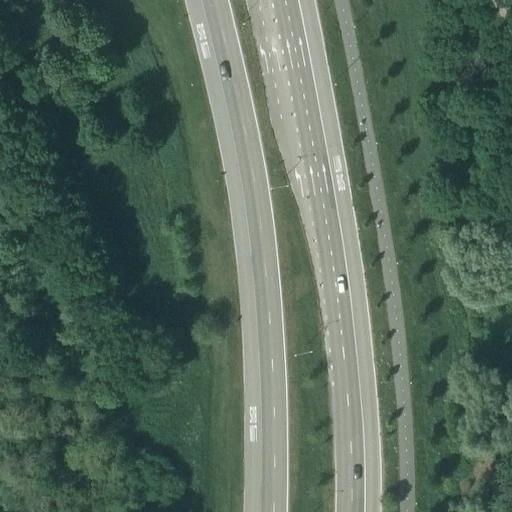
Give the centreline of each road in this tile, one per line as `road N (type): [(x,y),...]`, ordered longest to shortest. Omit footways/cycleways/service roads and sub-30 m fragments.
road 1 (secondary): [(350,511),(347,407),(324,233),(273,0)]
road 2 (secondary): [(213,0),(264,270),(271,511)]
